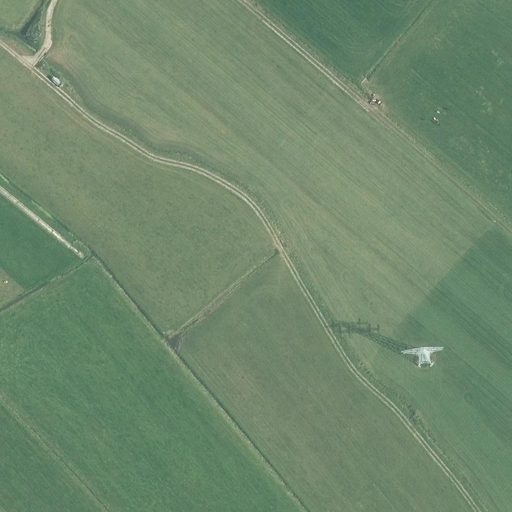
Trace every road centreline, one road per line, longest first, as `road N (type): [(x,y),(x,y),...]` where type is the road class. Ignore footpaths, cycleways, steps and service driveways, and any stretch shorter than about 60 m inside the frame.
road 1 (track): [(0,41),(98,126),(152,160),(197,169),(248,201),(348,367),(404,417),(476,511)]
road 2 (track): [(365,107),(511,233)]
road 3 (track): [(240,0),(365,107)]
